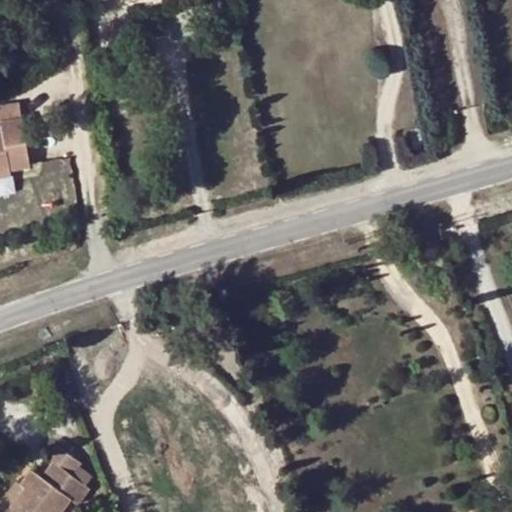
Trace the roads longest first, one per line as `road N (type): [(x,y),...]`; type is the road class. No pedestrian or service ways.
road 1 (tertiary): [(0,321),(511,168)]
road 2 (unknown): [(381,206),(389,76),(379,0)]
